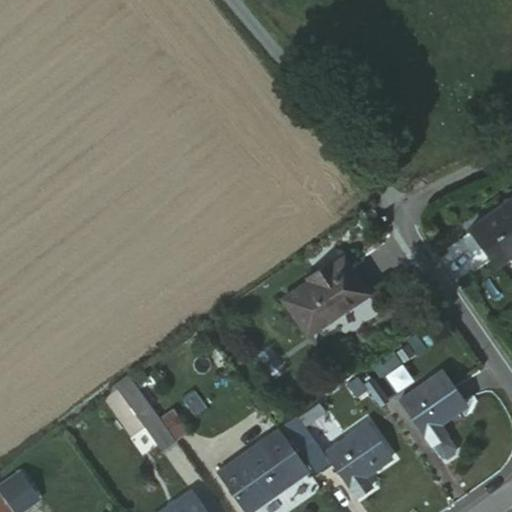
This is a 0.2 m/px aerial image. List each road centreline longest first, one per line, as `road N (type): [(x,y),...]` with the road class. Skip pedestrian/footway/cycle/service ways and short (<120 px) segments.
road 1 (unclassified): [(389,215),(323,119),(220,0)]
road 2 (unclassified): [(511,395),(389,215)]
road 3 (residential): [(511,150),(389,215)]
